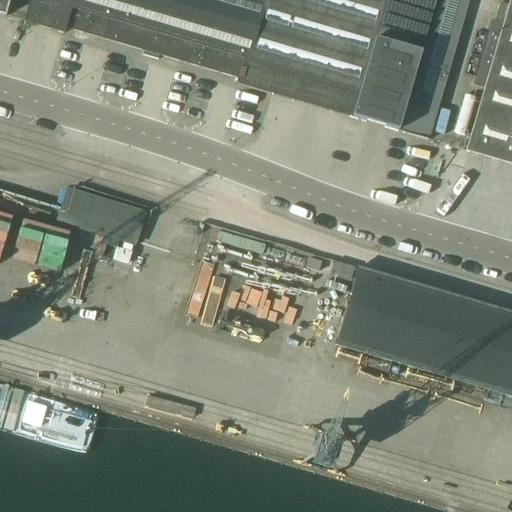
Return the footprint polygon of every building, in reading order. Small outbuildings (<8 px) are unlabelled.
[(0,0),(0,16),(4,18),(9,0),(0,0)] [(353,119),(387,0),(29,0),(23,23),(62,35),(64,29),(143,52),(142,56),(157,61),(158,57),(237,80),(235,85),(353,119)] [(468,0),(387,0),(353,119),(427,141),(468,0)] [(465,139),(463,147),(467,149),(466,153),(511,166),(511,0),(509,7),(484,90),(470,140),(465,139)] [(484,90),(509,7),(498,4),(493,22),(490,21),(471,87),(484,90)] [(144,215),(74,194),(67,191),(56,223),(58,223),(102,237),(100,244),(116,249),(118,242),(134,246),(144,215)] [(353,269),(332,263),(329,275),(349,281),(353,269)] [(346,303),(334,346),(511,398),(511,314),(356,269),(346,303)]
